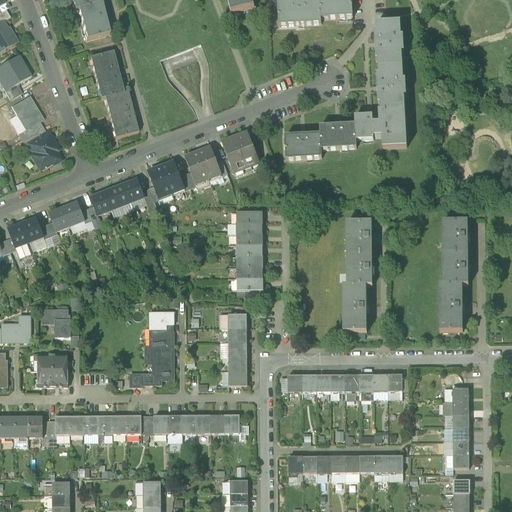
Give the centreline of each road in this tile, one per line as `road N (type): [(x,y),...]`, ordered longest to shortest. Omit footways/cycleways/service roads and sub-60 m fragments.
road 1 (residential): [(95,175),(331,81)]
road 2 (residential): [(487,360),(281,359)]
road 3 (residential): [(265,399),(68,400)]
road 4 (residential): [(95,175),(30,0)]
road 5 (residential): [(488,511),(487,360)]
road 6 (unknown): [(480,210),(487,360)]
road 7 (residential): [(285,210),(281,359)]
